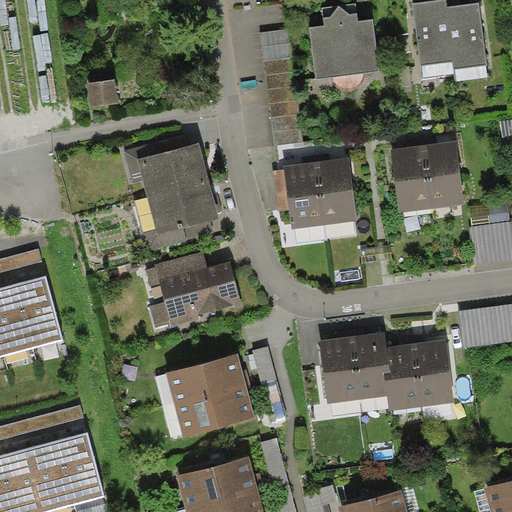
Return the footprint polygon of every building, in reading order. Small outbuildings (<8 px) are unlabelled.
[(454,61),(447,6),(446,0),(437,0),(413,3),(421,65),(454,61)] [(447,6),(454,61),(455,68),(487,64),(479,2),(447,6)] [(356,3),(339,5),(349,14),(357,13),(356,3)] [(348,74),(339,5),(331,16),(324,17),(325,25),(310,26),(316,78),(348,74)] [(331,16),(339,5),(322,7),(324,17),(331,16)] [(339,5),(348,74),(380,70),(373,19),(358,21),(357,13),(349,14),(339,5)] [(288,28),(260,32),(275,145),(303,141),(288,28)] [(115,79),(87,83),(91,107),(119,103),(115,79)] [(511,118),(500,121),(503,138),(511,134),(511,118)] [(138,159),(188,147),(184,132),(124,146),(133,181),(143,179),(138,159)] [(424,145),(432,208),(465,203),(457,141),(424,145)] [(147,197),(209,181),(200,144),(188,147),(138,159),(143,179),(147,197)] [(432,208),(424,145),(391,149),(399,212),(432,208)] [(349,158),(317,162),(324,225),(357,221),(349,158)] [(292,229),(324,225),(317,162),(305,163),(283,166),(283,169),(273,170),(279,210),(289,209),(292,229)] [(209,181),(147,197),(155,230),(157,234),(211,220),(219,218),(209,181)] [(508,202),(488,204),(490,223),(511,221),(508,202)] [(470,206),(473,226),(490,223),(488,204),(470,206)] [(214,233),(211,220),(157,234),(155,230),(143,233),(148,251),(214,233)] [(473,226),(469,226),(474,265),(511,259),(511,220),(511,221),(490,223),(473,226)] [(40,247),(0,258),(0,270),(43,259),(40,247)] [(203,251),(155,264),(156,267),(160,280),(207,267),(203,251)] [(207,267),(160,280),(161,285),(165,301),(150,305),(156,327),(171,323),(172,326),(200,319),(199,315),(242,303),(230,261),(207,267)] [(151,287),(161,285),(160,280),(156,267),(146,270),(151,287)] [(44,278),(16,285),(33,347),(61,340),(44,278)] [(16,285),(0,289),(0,340),(4,355),(33,347),(16,285)] [(511,341),(511,303),(459,311),(463,348),(511,341)] [(386,331),(351,336),(360,399),(387,396),(384,373),(391,372),(388,345),(386,331)] [(320,340),(328,403),(360,399),(351,336),(320,340)] [(447,338),(415,342),(423,406),(455,402),(447,338)] [(423,406),(415,342),(388,345),(391,372),(384,373),(387,396),(389,410),(423,406)] [(268,346),(253,350),(273,421),(288,417),(268,346)] [(166,372),(174,404),(250,384),(246,369),(242,370),(238,353),(166,372)] [(250,384),(174,404),(183,437),(255,418),(250,398),(254,397),(250,384)] [(81,405),(0,426),(0,439),(84,417),(81,405)] [(88,434),(58,442),(74,504),(104,497),(88,434)] [(296,511),(277,438),(262,442),(280,509),(280,511),(296,511)] [(58,442),(29,450),(45,511),(46,511),(74,504),(58,442)] [(15,511),(45,511),(29,450),(0,458),(15,511)] [(249,456),(177,475),(185,507),(258,488),(254,474),(249,456)] [(0,511),(15,511),(0,458),(0,457),(0,511)] [(254,474),(258,488),(264,486),(261,472),(254,474)] [(511,511),(511,481),(484,489),(490,511),(511,511)] [(318,489),(319,492),(323,506),(338,501),(333,484),(318,489)] [(264,511),(258,488),(185,507),(186,511),(264,511)] [(406,511),(402,491),(339,508),(339,511),(406,511)] [(319,492),(303,496),(307,511),(324,511),(323,506),(319,492)]
